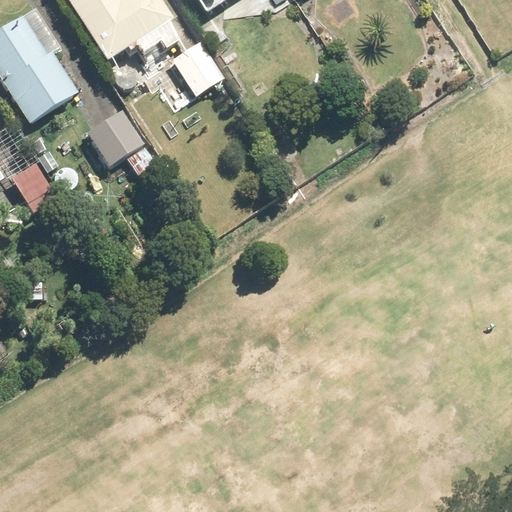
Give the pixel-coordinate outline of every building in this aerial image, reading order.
[(62,0),(108,72),(173,30),(153,0),(130,0),(124,4),(121,0),(62,0)] [(219,0),(225,10),(239,0),(219,0)] [(23,26),(0,40),(0,86),(30,134),(79,103),(53,62),(48,65),(23,26)] [(235,41),(218,54),(238,79),(255,67),(235,41)] [(203,48),(172,67),(196,104),(225,85),(203,48)] [(260,119),(270,133),(284,123),(274,109),(260,119)] [(126,163),(146,152),(123,119),(88,140),(108,175),(126,163)] [(146,152),(126,163),(138,183),(158,170),(146,152)] [(50,157),(38,164),(48,181),(59,174),(50,157)] [(37,173),(13,188),(34,221),(57,206),(37,173)] [(89,247),(75,256),(84,269),(89,264),(98,276),(105,271),(89,247)]
